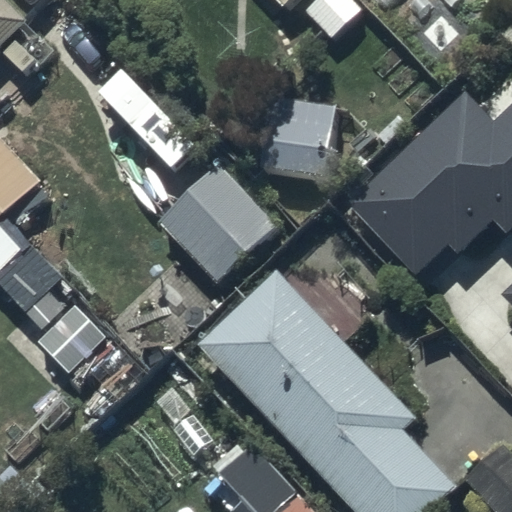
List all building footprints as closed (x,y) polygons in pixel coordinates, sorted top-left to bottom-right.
[(267,0),(288,21),(310,0),(267,0)] [(0,72),(35,39),(0,1),(0,72)] [(336,193),(344,121),(276,113),(267,184),(336,193)] [(0,146),(0,294),(30,327),(69,290),(29,249),(41,238),(24,220),(48,197),(0,146)] [(226,178),(165,236),(224,298),(285,239),(226,178)] [(281,285),(202,359),(346,511),(453,511),(463,503),(410,446),(422,434),(281,285)] [(308,511),(254,453),(220,484),(246,511),(308,511)] [(511,511),(511,459),(508,455),(469,491),(489,511),(511,511)]
